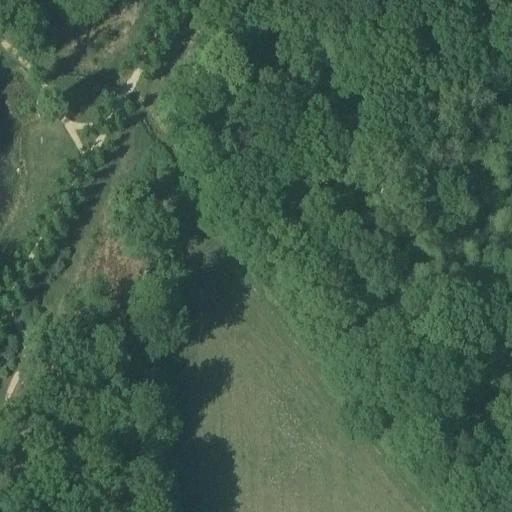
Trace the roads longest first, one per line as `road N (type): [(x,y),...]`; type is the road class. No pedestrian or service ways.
road 1 (track): [(176,0),(85,165)]
road 2 (track): [(85,165),(12,294)]
